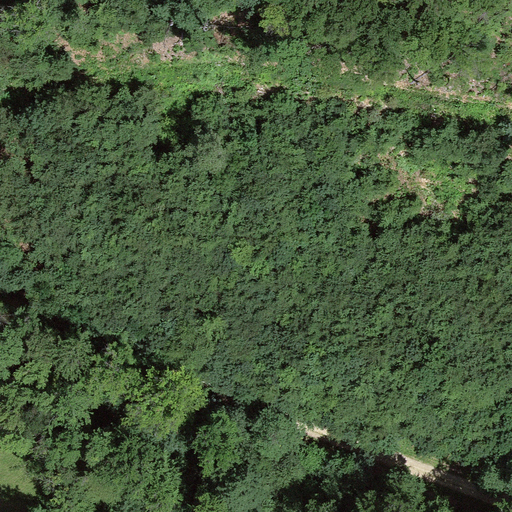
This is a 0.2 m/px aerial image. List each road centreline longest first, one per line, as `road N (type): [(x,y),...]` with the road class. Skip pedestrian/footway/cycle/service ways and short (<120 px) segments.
road 1 (track): [(511,506),(0,303)]
road 2 (track): [(0,100),(221,64),(511,120)]
